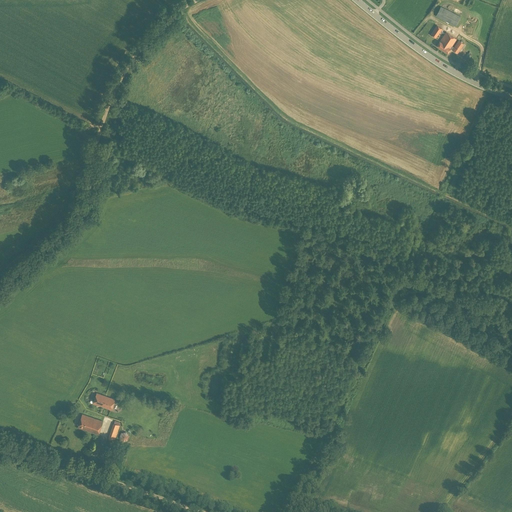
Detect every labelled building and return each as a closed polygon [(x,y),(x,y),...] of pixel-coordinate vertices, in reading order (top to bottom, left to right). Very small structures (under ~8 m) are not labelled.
[(455,26),(460,17),(441,7),(436,16),(455,26)] [(436,38),(442,29),(436,25),(430,34),(436,38)] [(453,48),(451,46),(456,39),(446,32),(436,46),(447,53),(450,49),(457,53),(463,44),(458,40),(453,48)] [(111,410),(115,399),(96,393),(93,404),(111,410)] [(98,434),(103,421),(82,414),(78,427),(98,434)] [(114,440),(117,432),(120,425),(113,423),(110,432),(108,438),(114,440)] [(121,433),(119,438),(122,441),(128,440),(129,435),(126,432),(121,433)]
